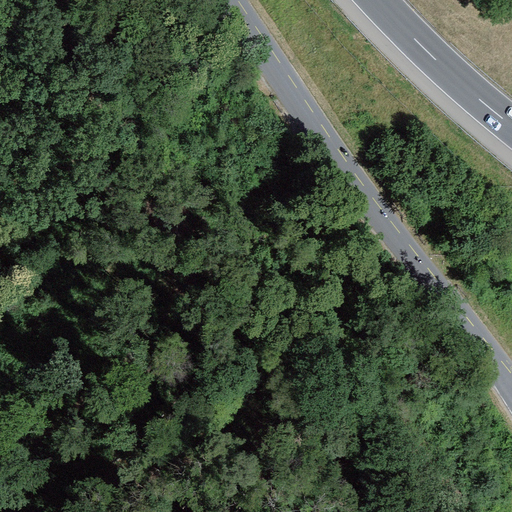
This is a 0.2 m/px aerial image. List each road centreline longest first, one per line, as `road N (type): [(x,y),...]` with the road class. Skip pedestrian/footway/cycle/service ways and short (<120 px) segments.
road 1 (unclassified): [(229,0),(357,189),(511,386)]
road 2 (motorway): [(377,0),(511,126)]
